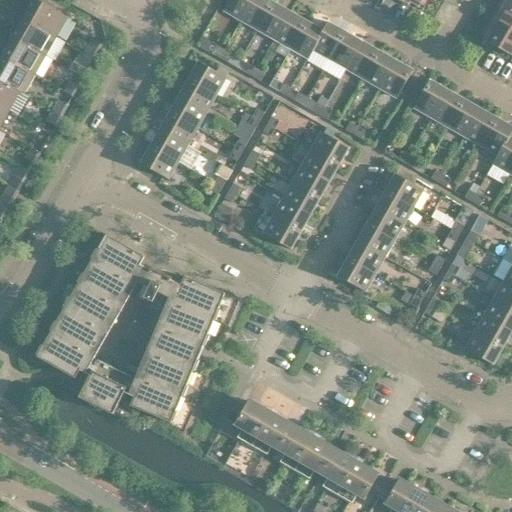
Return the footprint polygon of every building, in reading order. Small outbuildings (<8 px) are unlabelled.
[(21,18),(56,38),(67,19),(34,0),(31,0),(29,4),(24,1),(19,10),(24,12),(21,18)] [(228,0),(222,11),(239,21),(251,0),(228,0)] [(251,0),(239,21),(256,31),(272,3),(265,0),(251,0)] [(511,6),(505,2),(501,8),(498,6),(491,18),(511,30),(511,6)] [(256,31),(290,50),(305,22),(272,3),(256,31)] [(10,37),(45,57),(56,38),(21,18),(17,26),(11,23),(8,28),(13,31),(10,37)] [(511,30),(491,18),(481,35),(485,37),(481,44),(488,48),(489,45),(511,57),(511,30)] [(321,32),(305,22),(290,50),(306,60),(311,51),(327,24),(321,32)] [(311,51),(328,60),(344,33),(327,24),(311,51)] [(328,60),(345,70),(360,43),(344,33),(328,60)] [(0,42),(0,47),(3,50),(0,54),(0,56),(34,76),(45,57),(10,37),(8,41),(3,38),(0,42)] [(90,40),(82,54),(93,60),(101,46),(90,40)] [(377,52),(360,43),(345,70),(361,80),(377,52)] [(211,55),(218,59),(222,51),(216,47),(211,55)] [(239,61),(222,51),(218,59),(226,64),(235,69),(239,61)] [(361,80),(378,89),(394,62),(377,52),(361,80)] [(0,81),(23,95),(34,76),(0,56),(0,81)] [(244,74),(251,78),(256,70),(239,61),(235,69),(244,74)] [(394,62),(378,89),(396,99),(411,72),(394,62)] [(188,80),(215,96),(225,78),(197,63),(188,80)] [(72,72),(82,78),(83,76),(86,71),(76,65),(72,72)] [(256,70),(251,78),(259,83),(264,75),(256,70)] [(215,96),(188,80),(178,97),(205,113),(215,96)] [(0,107),(8,112),(17,117),(28,98),(23,95),(0,81),(0,107)] [(412,108),(430,118),(445,91),(428,81),(412,108)] [(63,93),(71,98),(72,98),(78,87),(70,83),(63,93)] [(277,93),(285,97),(289,89),(282,85),(277,93)] [(289,89),(285,97),(292,102),(297,94),(289,89)] [(430,118),(446,128),(462,100),(445,91),(430,118)] [(205,113),(178,97),(168,114),(196,129),(205,113)] [(319,97),(315,104),(322,108),(326,101),(319,97)] [(446,128),(463,137),(479,110),(462,100),(446,128)] [(52,112),(61,117),(67,107),(58,101),(52,112)] [(311,112),(318,116),(323,108),(315,104),(311,112)] [(331,113),(323,108),(318,116),(326,121),(331,113)] [(250,119),(233,109),(230,115),(247,125),(250,119)] [(256,110),(251,117),(259,122),(264,114),(256,110)] [(463,137),(480,147),(496,119),(479,110),(463,137)] [(46,122),(54,127),(55,127),(61,117),(52,112),(46,122)] [(186,146),(196,129),(168,114),(159,130),(186,146)] [(255,129),(259,122),(251,117),(250,119),(247,125),(255,129)] [(270,118),(266,126),(274,130),(278,123),(270,118)] [(491,165),(492,165),(511,129),(511,128),(496,119),(480,147),(496,156),(491,165)] [(345,131),(352,135),(356,127),(349,123),(345,131)] [(270,138),(274,130),(266,126),(262,133),(270,138)] [(364,132),(356,127),(352,135),(360,140),(364,132)] [(250,138),(253,133),(244,128),(240,133),(250,138)] [(511,130),(511,129),(492,165),(491,165),(485,175),(501,184),(507,174),(508,175),(511,168),(511,140),(508,138),(511,130)] [(159,130),(149,147),(177,163),(186,146),(159,130)] [(310,150),(338,166),(348,148),(320,133),(310,150)] [(237,143),(232,150),(240,155),(245,147),(237,143)] [(149,147),(139,164),(167,180),(177,163),(149,147)] [(24,160),(33,165),(34,165),(40,155),(30,149),(24,160)] [(236,163),(240,155),(232,150),(228,158),(236,163)] [(301,167),(328,182),(338,166),(310,150),(301,167)] [(251,151),(247,159),(255,163),(259,156),(251,151)] [(396,161),(403,165),(408,157),(401,153),(396,161)] [(416,162),(408,157),(403,165),(412,170),(416,162)] [(250,171),(255,163),(247,159),(242,166),(250,171)] [(11,178),(22,184),(23,184),(29,173),(17,167),(11,178)] [(328,182),(301,167),(291,183),(318,199),(328,182)] [(430,180),(437,184),(441,176),(434,172),(430,180)] [(394,175),(384,192),(412,208),(422,191),(394,175)] [(221,188),(225,181),(218,176),(213,184),(221,188)] [(437,184),(445,188),(449,181),(441,176),(437,184)] [(291,183),(281,200),(309,216),(318,199),(291,183)] [(221,188),(213,184),(209,191),(217,196),(221,188)] [(236,197),(240,189),(232,185),(228,192),(236,197)] [(472,185),(468,191),(475,195),(478,188),(472,185)] [(0,197),(11,203),(12,203),(18,193),(6,186),(0,197)] [(463,199),(470,203),(475,195),(468,191),(463,199)] [(236,197),(228,192),(224,200),(231,204),(236,197)] [(402,225),(412,208),(384,192),(375,209),(402,225)] [(483,200),(475,195),(470,203),(478,207),(483,200)] [(299,233),(309,216),(281,200),(272,217),(299,233)] [(455,223),(451,230),(459,235),(472,212),(461,206),(452,221),(455,223)] [(375,209),(365,226),(393,242),(402,225),(375,209)] [(496,218),(504,222),(508,214),(501,210),(496,218)] [(289,250),(299,233),(272,217),(262,234),(289,250)] [(383,258),(393,242),(365,226),(356,243),(383,258)] [(459,235),(451,230),(446,238),(454,243),(459,235)] [(470,232),(465,240),(473,244),(477,236),(470,232)] [(169,281),(170,278),(150,268),(149,272),(138,266),(143,257),(105,236),(36,357),(74,379),(79,371),(84,374),(89,376),(78,399),(112,416),(118,402),(123,393),(127,395),(133,398),(129,406),(169,424),(223,294),(183,277),(179,286),(169,281)] [(473,244),(465,240),(461,247),(469,251),(473,244)] [(356,243),(346,259),(374,275),(383,258),(356,243)] [(511,264),(511,243),(502,259),(511,264)] [(436,257),(432,264),(440,268),(444,261),(436,257)] [(440,268),(432,264),(421,258),(412,273),(431,284),(440,268)] [(336,277),(364,292),(374,275),(346,259),(336,277)] [(492,276),(503,282),(511,286),(511,264),(502,259),(492,276)] [(451,265),(447,272),(455,276),(459,269),(451,265)] [(450,284),(455,276),(447,272),(442,280),(450,284)] [(511,286),(503,282),(493,298),(511,309),(511,286)] [(417,290),(413,297),(421,302),(425,294),(417,290)] [(400,301),(409,305),(413,297),(405,293),(400,301)] [(421,302),(413,297),(409,305),(416,310),(421,302)] [(432,298),(428,306),(435,310),(440,303),(432,298)] [(511,309),(493,298),(484,315),(511,331),(511,329),(511,309)] [(431,318),(435,310),(428,306),(423,314),(431,318)] [(501,348),(511,331),(484,315),(474,332),(501,348)] [(491,365),(501,348),(474,332),(464,350),(491,365)] [(235,439),(250,447),(264,423),(254,417),(260,407),(248,400),(244,406),(236,401),(226,419),(234,424),(233,426),(240,430),(235,439)] [(254,417),(264,423),(274,429),(281,419),(260,407),(254,417)] [(264,423),(250,447),(266,456),(271,447),(277,450),(291,425),(281,419),(274,429),(264,423)] [(296,442),(302,431),(291,425),(277,450),(283,454),(278,463),(293,472),(307,448),(296,442)] [(296,442),(307,448),(317,454),(323,443),(302,431),(296,442)] [(313,471),(320,475),(334,449),(323,443),(317,454),(307,448),(293,472),(308,480),(313,471)] [(321,487),(336,496),(350,472),(339,466),(345,456),(334,449),(320,475),(326,478),(321,487)] [(339,466),(350,472),(360,478),(366,468),(345,456),(339,466)] [(360,478),(350,472),(336,496),(351,505),(356,496),(363,500),(366,494),(377,476),(378,474),(366,468),(360,478)] [(378,474),(377,476),(366,494),(375,499),(386,479),(378,474)] [(375,499),(384,504),(395,484),(386,479),(375,499)] [(397,481),(395,484),(384,504),(391,508),(388,511),(408,511),(413,503),(403,497),(409,487),(397,481)] [(403,497),(413,503),(424,509),(430,499),(409,487),(403,497)] [(436,511),(441,505),(430,499),(424,509),(413,503),(408,511),(436,511)]
